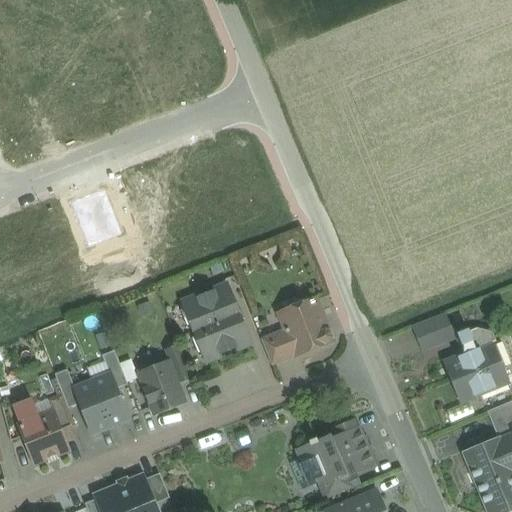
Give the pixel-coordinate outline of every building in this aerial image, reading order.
[(62,255),(47,215),(14,228),(29,268),(62,255)] [(227,288),(184,305),(206,361),(250,343),(227,288)] [(314,301),(281,314),(288,330),(280,334),(290,359),(298,356),(331,343),(331,342),(332,339),(330,333),(327,332),(314,301)] [(445,317),(432,322),(437,333),(450,328),(445,317)] [(437,333),(432,322),(414,330),(422,350),(454,338),(450,328),(437,333)] [(492,344),(484,348),(482,343),(488,340),(483,328),(469,333),(468,331),(458,336),(463,346),(464,345),(464,346),(464,355),(445,363),(461,403),(508,383),(492,344)] [(280,334),(261,341),(272,366),(290,359),(280,334)] [(192,379),(179,346),(165,351),(169,361),(170,361),(179,385),(192,379)] [(128,385),(115,352),(103,357),(110,376),(111,376),(117,390),(128,385)] [(169,361),(137,374),(154,417),(187,404),(179,385),(170,361),(169,361)] [(68,371),(55,376),(63,395),(69,409),(80,405),(74,391),(75,390),(68,371)] [(110,376),(93,383),(110,428),(129,420),(117,390),(111,376),(110,376)] [(75,390),(74,391),(80,405),(92,435),(110,428),(93,383),(75,390)] [(69,409),(63,395),(48,401),(53,414),(55,413),(63,434),(76,428),(69,409)] [(469,402),(447,411),(451,423),(474,414),(469,402)] [(511,402),(488,413),(499,440),(500,441),(511,436),(511,402)] [(53,414),(39,420),(34,418),(28,420),(26,425),(19,427),(34,464),(69,450),(63,434),(55,413),(53,414)] [(331,437),(298,450),(301,459),(290,464),(302,491),(320,483),(321,485),(342,476),(344,480),(348,478),(374,467),(358,429),(355,430),(352,422),(338,428),(341,436),(332,440),(331,437)] [(499,440),(464,454),(488,511),(507,511),(511,510),(511,470),(510,465),(511,463),(511,436),(500,441),(499,440)] [(159,474),(145,481),(155,505),(169,498),(159,474)] [(342,476),(321,485),(327,500),(353,489),(348,478),(344,480),(342,476)] [(144,480),(115,492),(113,489),(95,496),(96,500),(101,511),(157,511),(155,505),(145,481),(144,480)] [(370,495),(329,511),(383,511),(381,506),(376,508),(370,495)] [(101,511),(96,500),(85,505),(88,511),(101,511)]
